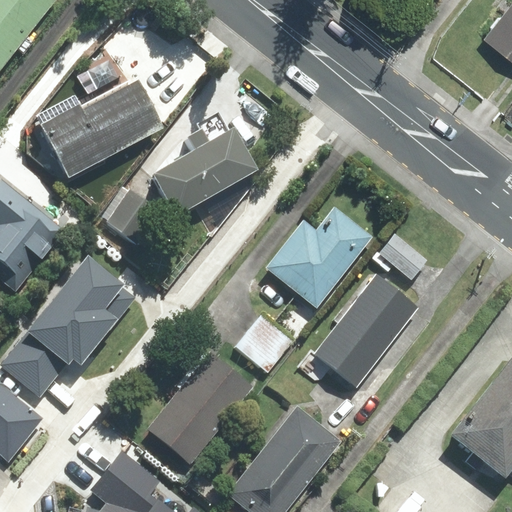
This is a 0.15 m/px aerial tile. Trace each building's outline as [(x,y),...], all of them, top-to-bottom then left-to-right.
[(45,0),(0,0),(0,65),(49,3),(45,0)] [(511,66),(511,0),(509,0),(478,40),(511,66)] [(153,137),(127,85),(72,112),(68,104),(29,123),(33,132),(30,134),(55,185),(153,137)] [(196,124),(198,129),(184,137),(192,150),(149,174),(173,214),(253,168),(229,127),(225,129),(216,113),(196,124)] [(0,285),(13,295),(58,234),(0,191),(0,285)] [(314,229),(302,219),(266,265),(315,303),(369,234),(333,206),(314,229)] [(424,258),(393,232),(377,252),(409,277),(424,258)] [(131,293),(84,256),(0,362),(39,393),(68,356),(77,363),(131,293)] [(415,307),(374,275),(313,352),(355,384),(415,307)] [(293,339),(260,312),(234,344),(267,370),(293,339)] [(209,351),(147,427),(189,461),(251,386),(209,351)] [(511,473),(511,361),(507,357),(442,445),(501,488),(511,473)] [(0,383),(0,447),(7,454),(39,416),(0,383)] [(295,405),(226,492),(251,511),(282,511),(340,440),(295,405)] [(198,511),(190,505),(184,511),(169,511),(146,494),(158,479),(119,447),(87,487),(104,501),(98,509),(85,505),(83,511),(198,511)]
